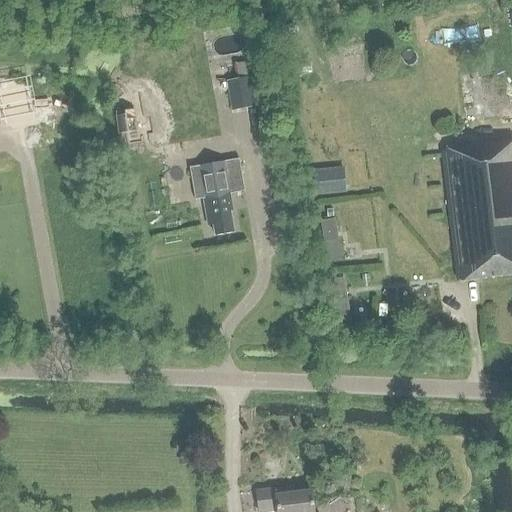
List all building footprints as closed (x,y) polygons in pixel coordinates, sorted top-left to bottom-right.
[(292,25),(283,27),(285,37),(294,35),(292,25)] [(250,77),(226,81),(232,111),(255,107),(250,77)] [(511,274),(511,140),(441,150),(456,258),(458,281),(511,274)] [(199,178),(190,180),(193,200),(201,199),(206,226),(211,225),(213,235),(232,232),(228,211),(230,211),(227,194),(243,191),(237,159),(197,166),(199,178)] [(327,170),(311,171),(313,196),(329,195),(327,170)] [(334,218),(321,221),(330,263),(344,260),(334,218)] [(347,277),(332,278),(335,321),(350,320),(347,277)] [(312,511),(310,492),(292,494),(291,488),(256,492),(258,511),(267,511),(276,511),(312,511)]
